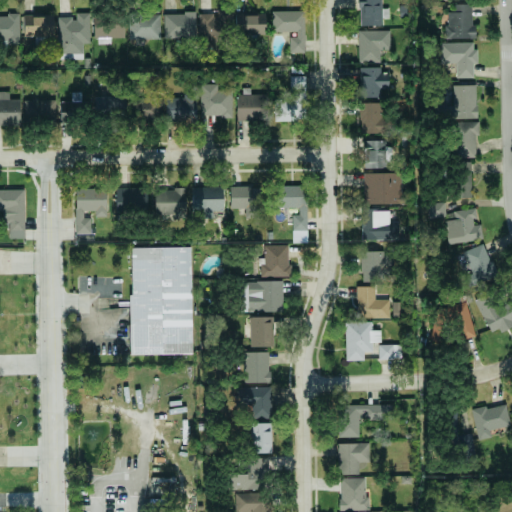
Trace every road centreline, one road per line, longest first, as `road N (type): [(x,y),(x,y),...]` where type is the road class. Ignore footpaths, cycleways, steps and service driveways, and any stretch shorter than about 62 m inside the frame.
road 1 (residential): [(308,511),(306,383),(334,237),(330,0)]
road 2 (residential): [(57,511),(51,158)]
road 3 (residential): [(331,152),(0,158)]
road 4 (residential): [(511,216),(502,0)]
road 5 (residential): [(511,363),(454,380),(306,383)]
